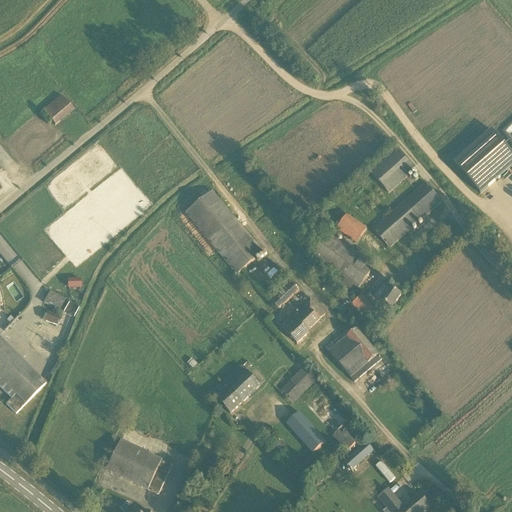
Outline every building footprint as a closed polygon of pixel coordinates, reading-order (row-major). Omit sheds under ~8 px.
[(43,112),(55,126),(73,110),(61,97),(43,112)] [(511,155),(491,131),(453,165),(480,195),(511,166),(511,155)] [(397,149),(370,172),(389,194),(416,171),(397,149)] [(441,203),(424,184),(372,230),(389,250),(414,227),(418,232),(421,229),(417,224),(441,203)] [(237,276),(264,254),(212,192),(186,214),(237,276)] [(367,230),(347,216),(337,230),(357,244),(367,230)] [(349,245),(331,232),(313,257),(345,280),(342,284),(350,290),(353,286),(359,290),(375,267),(348,248),(349,245)] [(68,289),(81,289),(81,280),(67,281),(68,289)] [(270,300),(279,310),(300,291),(291,281),(270,300)] [(375,297),(380,301),(392,309),(401,296),(390,288),(389,289),(384,285),(375,297)] [(56,315),(64,299),(49,291),(44,302),(53,307),(50,312),(56,315)] [(374,309),(363,296),(352,305),(364,318),(374,309)] [(310,300),(281,328),(297,345),(309,334),(307,332),(324,315),(310,300)] [(353,309),(344,300),(335,308),(344,317),(353,309)] [(60,318),(47,313),(44,322),(56,327),(60,318)] [(357,330),(329,353),(354,383),(382,361),(357,330)] [(0,388),(11,400),(6,405),(16,415),(46,385),(0,339),(0,388)] [(230,415),(260,388),(242,368),(212,395),(230,415)] [(317,379),(305,368),(280,393),(292,405),(317,379)] [(313,454),(326,443),(299,413),(286,425),(313,454)] [(333,436),(347,452),(362,439),(348,423),(333,436)] [(276,438),(270,431),(265,435),(271,443),(276,438)] [(173,466),(121,442),(107,472),(158,496),(173,466)] [(363,442),(342,463),(352,472),(372,450),(363,442)] [(287,451),(281,443),(272,451),(279,459),(287,451)] [(389,510),(398,503),(388,491),(379,499),(389,510)] [(399,511),(423,511),(429,507),(419,495),(399,511)]
